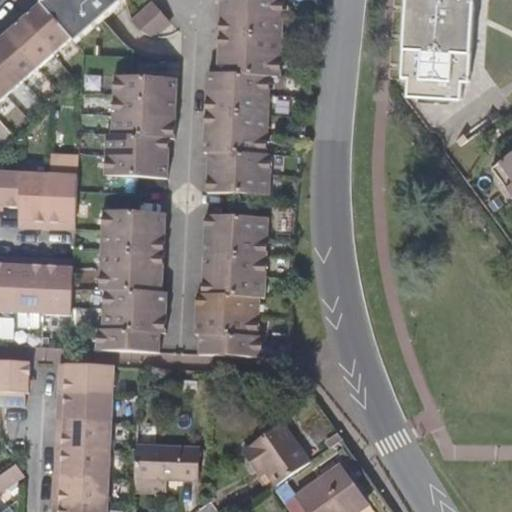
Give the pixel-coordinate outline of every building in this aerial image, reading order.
[(71,40),(75,44),(124,0),(46,0),(41,5),(71,40)] [(285,0),(219,0),(219,17),(284,19),(285,0)] [(474,0),(406,0),(401,76),(409,76),(408,95),(420,96),(419,100),(449,101),(450,98),(462,98),(463,80),(469,80),(474,0)] [(152,2),(151,4),(131,21),(152,36),(157,32),(161,35),(172,24),(152,2)] [(0,101),(71,40),(41,5),(0,41),(0,101)] [(284,19),(219,17),(218,36),(283,39),(284,19)] [(283,39),(218,36),(217,56),(282,58),(283,39)] [(282,58),(217,56),(217,76),(272,78),(272,80),(281,80),(282,58)] [(272,78),(217,76),(206,75),(205,95),(271,98),(272,80),(272,78)] [(175,101),(176,79),(114,76),(113,98),(175,101)] [(271,98),(205,95),(205,115),(270,118),(271,98)] [(174,119),(175,101),(113,98),(112,117),(174,119)] [(270,118),(205,115),(204,135),(269,138),(270,118)] [(173,141),(174,119),(112,117),(111,136),(111,138),(168,141),(173,141)] [(269,138),(204,135),(203,155),(208,155),(263,157),(263,156),(268,156),(269,138)] [(167,160),(168,141),(111,138),(111,136),(106,136),(105,157),(167,160)] [(511,153),(498,164),(491,169),(511,197),(511,153)] [(274,156),(268,156),(263,156),(263,157),(208,155),(207,174),(273,177),(274,156)] [(167,181),(167,160),(105,157),(104,178),(137,179),(167,181)] [(0,207),(17,208),(19,173),(0,172),(0,207)] [(17,208),(16,220),(27,221),(27,229),(45,230),(47,175),(19,173),(17,208)] [(273,177),(207,174),(206,195),(235,196),(272,197),(273,177)] [(45,230),(60,230),(61,222),(74,223),(76,195),(77,176),(47,175),(45,230)] [(165,216),(135,214),(103,212),(102,234),(164,236),(165,216)] [(205,217),(204,238),(270,240),(270,219),(234,218),(205,217)] [(17,229),(27,229),(27,221),(16,220),(17,229)] [(60,230),(74,231),(74,223),(61,222),(60,230)] [(163,256),(164,236),(102,234),(101,253),(163,256)] [(270,240),(204,238),(203,258),(269,260),(270,240)] [(162,276),(163,256),(101,253),(100,274),(162,276)] [(0,258),(0,312),(12,314),(14,265),(4,265),(4,259),(0,258)] [(269,260),(203,258),(202,277),(268,280),(269,260)] [(12,314),(40,315),(43,260),(26,259),(26,266),(14,265),(12,314)] [(59,261),(43,260),(40,315),(70,316),(70,311),(71,293),(72,273),(72,268),(59,268),(59,261)] [(98,294),(104,295),(104,293),(161,295),(162,276),(100,274),(98,294)] [(268,280),(202,277),(201,297),(260,300),(262,301),(268,300),(268,280)] [(166,295),(161,295),(104,293),(104,295),(103,313),(165,315),(166,295)] [(260,300),(201,297),(197,297),(195,317),(261,319),(262,301),(260,300)] [(164,335),(165,315),(103,313),(102,332),(102,333),(159,335),(164,335)] [(261,319),(195,317),(194,337),(199,337),(255,339),(260,338),(261,319)] [(96,352),(159,355),(159,335),(102,333),(102,332),(97,332),(96,352)] [(265,339),(260,338),(255,339),(199,337),(198,357),(264,360),(265,339)] [(26,394),(27,363),(0,361),(0,407),(22,408),(23,393),(26,394)] [(55,375),(55,393),(111,396),(113,367),(66,364),(65,375),(55,375)] [(66,364),(56,364),(55,375),(65,375),(66,364)] [(63,421),(110,424),(111,396),(55,393),(54,411),(63,411),(63,421)] [(54,411),(53,421),(63,421),(63,411),(54,411)] [(53,431),(52,449),(109,451),(110,424),(63,421),(62,431),(53,431)] [(63,421),(53,421),(53,431),(62,431),(63,421)] [(273,489),(311,462),(285,425),(244,453),(261,479),(265,477),(273,489)] [(133,445),(133,453),(132,479),(196,482),(198,448),(133,445)] [(59,478),(107,480),(109,451),(52,449),(51,466),(60,466),(59,478)] [(0,490),(21,477),(12,464),(0,472),(0,490)] [(51,466),(50,477),(59,478),(60,466),(51,466)] [(351,511),(365,502),(341,467),(296,498),(305,511),(351,511)] [(59,478),(50,477),(50,488),(59,488),(59,478)] [(50,488),(49,504),(106,507),(107,480),(59,478),(59,488),(50,488)] [(305,511),(296,498),(285,506),(288,511),(305,511)] [(360,511),(369,507),(365,502),(351,511),(360,511)]
